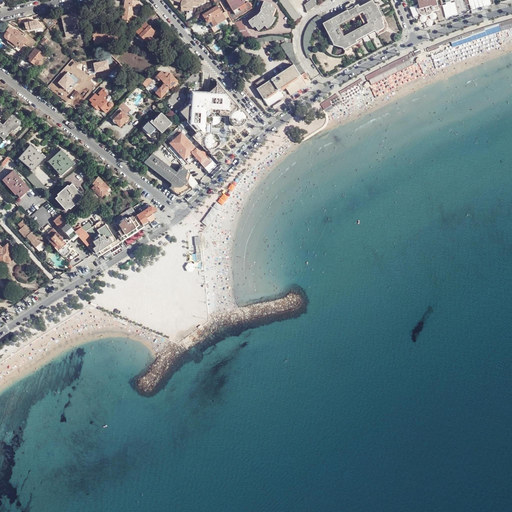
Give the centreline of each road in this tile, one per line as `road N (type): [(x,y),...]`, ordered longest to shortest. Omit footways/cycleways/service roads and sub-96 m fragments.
road 1 (residential): [(181,216),(0,72)]
road 2 (secondary): [(0,333),(181,216)]
road 3 (residential): [(155,0),(270,130)]
road 4 (secondary): [(270,130),(323,89),(414,41)]
road 5 (secondary): [(181,216),(270,130)]
